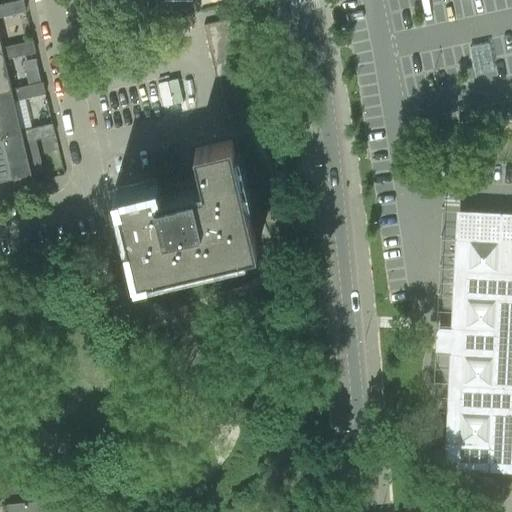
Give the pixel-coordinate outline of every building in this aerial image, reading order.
[(0,48),(1,48),(0,43),(0,17),(25,11),(22,0),(17,0),(0,4),(0,48)] [(147,0),(148,13),(187,11),(186,0),(147,0)] [(229,19),(203,25),(206,38),(232,32),(229,19)] [(235,45),(232,32),(206,38),(209,51),(235,45)] [(0,48),(0,91),(10,89),(4,60),(35,53),(32,40),(1,48),(0,48)] [(238,58),(235,45),(209,51),(212,64),(238,58)] [(487,45),(467,49),(472,75),(493,71),(487,45)] [(405,95),(445,91),(444,82),(449,82),(445,50),(400,55),(405,95)] [(242,71),(238,58),(212,64),(215,77),(242,71)] [(37,70),(25,73),(25,74),(28,85),(40,82),(37,70)] [(245,84),(242,71),(215,77),(218,90),(245,84)] [(0,91),(0,133),(0,135),(20,130),(13,101),(24,99),(45,94),(42,81),(40,82),(28,85),(10,89),(0,91)] [(248,97),(245,84),(218,90),(221,103),(248,97)] [(251,111),(248,97),(221,103),(225,117),(251,111)] [(24,99),(13,101),(20,130),(31,128),(24,99)] [(254,124),(251,111),(225,117),(228,130),(254,124)] [(20,130),(0,135),(10,178),(31,173),(23,142),(35,139),(55,135),(52,123),(31,128),(20,130)] [(0,135),(0,134),(0,180),(10,178),(0,135)] [(23,142),(31,173),(32,173),(43,170),(35,139),(23,142)] [(118,194),(133,260),(137,276),(256,248),(231,139),(195,147),(203,181),(185,185),(187,191),(157,198),(154,185),(118,194)] [(31,173),(10,178),(13,187),(35,182),(32,173),(31,173)] [(10,178),(0,180),(0,190),(13,187),(10,178)] [(511,238),(458,236),(453,325),(452,353),(450,385),(446,465),(501,468),(511,468),(511,238)] [(6,504),(7,511),(63,511),(62,499),(6,504)]
